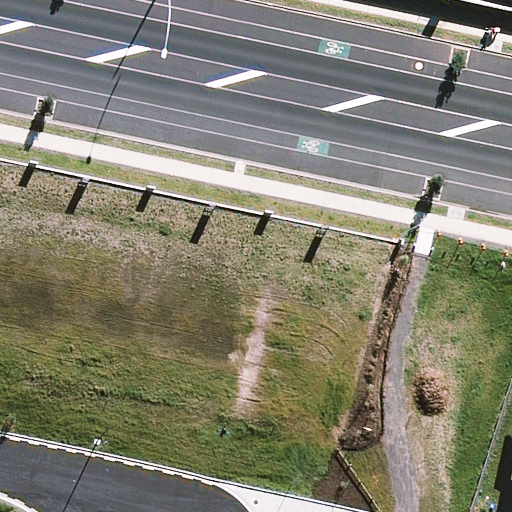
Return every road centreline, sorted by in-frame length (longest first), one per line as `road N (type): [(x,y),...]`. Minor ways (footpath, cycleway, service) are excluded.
road 1 (secondary): [(0,31),(511,140)]
road 2 (residential): [(0,469),(78,486),(126,511)]
